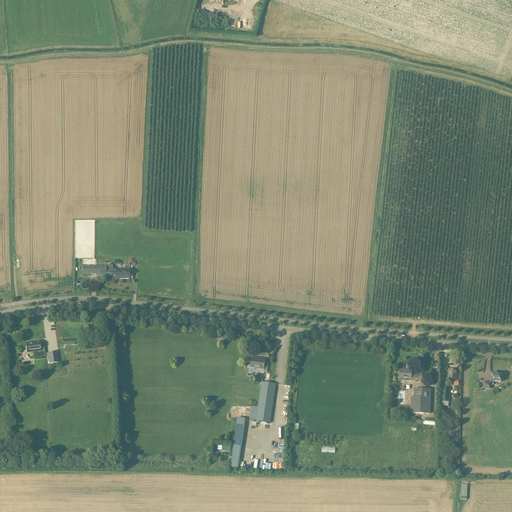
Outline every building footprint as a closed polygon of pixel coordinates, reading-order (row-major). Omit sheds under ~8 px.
[(113,275),(113,279),(130,279),(130,270),(112,270),(112,266),(82,266),(82,274),(106,274),(106,272),(110,272),(110,275),(113,275)] [(43,342),(40,343),(39,341),(26,343),(28,353),(35,352),(36,357),(45,356),(43,342)] [(58,363),(57,351),(48,353),(49,364),(58,363)] [(267,373),(269,362),(265,362),(265,360),(252,358),(250,368),(263,370),(263,372),(267,373)] [(405,371),(400,371),(399,381),(406,381),(406,379),(411,379),(411,380),(422,381),(422,375),(411,375),(412,370),(405,370),(405,371)] [(459,381),(457,380),(457,371),(449,370),(448,380),(454,380),(453,386),(458,386),(459,381)] [(503,379),(503,375),(502,375),(491,374),(490,383),(484,382),(483,389),(490,389),(491,385),(494,385),(494,381),(502,382),(502,379),(503,379)] [(256,422),(270,424),(276,384),(262,382),(256,422)] [(429,414),(430,389),(414,388),(414,397),(411,397),(410,413),(429,414)] [(236,418),(230,467),(239,468),(245,418),(236,418)]
